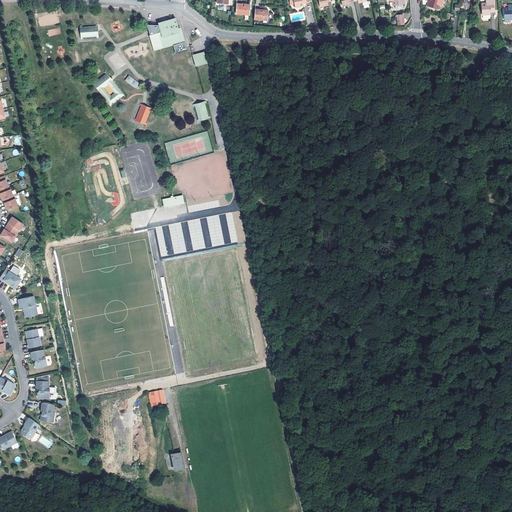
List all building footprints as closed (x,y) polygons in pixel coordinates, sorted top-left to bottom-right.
[(442,6),(443,0),(428,0),(427,6),(438,9),(439,5),(442,6)] [(486,3),(481,3),(482,15),(491,15),(491,12),(494,12),(493,0),(491,0),(486,0),(486,3)] [(251,5),(237,4),(236,14),(249,15),(251,5)] [(511,4),(508,5),(508,8),(503,8),(504,20),(511,19),(511,4)] [(268,10),(255,9),(254,19),(267,21),(268,10)] [(159,23),(159,25),(148,24),(151,35),(150,36),(154,51),(163,48),(174,45),(175,53),(187,50),(182,32),(181,28),(179,28),(176,18),(159,23)] [(82,26),(80,26),(81,39),(83,39),(83,37),(97,36),(97,38),(99,38),(98,25),(96,25),(96,27),(82,28),(82,26)] [(147,56),(147,46),(127,46),(127,55),(147,56)] [(204,52),(193,55),(197,67),(208,63),(204,52)] [(93,83),(100,93),(110,106),(124,95),(106,72),(105,74),(106,75),(95,83),(94,82),(93,83)] [(129,75),(125,80),(135,88),(139,83),(129,75)] [(198,122),(210,118),(210,116),(208,117),(205,104),(206,103),(206,101),(193,105),(194,107),(195,106),(199,119),(198,120),(198,122)] [(153,109),(141,104),(140,106),(142,106),(136,119),(135,118),(134,120),(146,125),(147,123),(145,123),(151,110),(152,111),(153,109)] [(6,176),(0,178),(0,189),(10,186),(6,176)] [(10,186),(0,189),(0,192),(1,194),(4,200),(14,196),(10,185),(10,186)] [(14,196),(4,200),(5,204),(6,203),(8,210),(19,205),(15,195),(14,196)] [(182,196),(173,198),(171,198),(163,200),(164,207),(184,203),(182,196)] [(14,217),(8,226),(19,233),(25,224),(14,217)] [(8,226),(2,235),(13,242),(19,233),(8,226)] [(14,255),(19,258),(23,251),(19,248),(14,255)] [(8,268),(1,279),(8,283),(10,283),(13,285),(13,286),(16,288),(18,288),(23,280),(11,272),(12,271),(8,268)] [(22,308),(25,308),(26,307),(27,311),(26,312),(27,316),(28,317),(39,315),(36,296),(20,299),(22,308)] [(39,329),(27,332),(28,336),(29,337),(30,339),(29,339),(30,348),(42,346),(39,329)] [(44,350),(32,352),(33,359),(35,360),(36,360),(36,363),(35,363),(36,367),(38,368),(47,366),(48,365),(47,358),(45,357),(44,350)] [(2,377),(0,379),(0,390),(2,391),(3,390),(4,389),(6,391),(6,392),(11,395),(16,386),(15,384),(9,380),(8,381),(2,377)] [(39,392),(39,396),(40,397),(51,398),(51,388),(50,388),(50,381),(38,380),(38,387),(39,388),(40,388),(40,392),(39,392)] [(161,404),(158,391),(151,392),(154,405),(161,404)] [(42,411),(43,411),(44,411),(44,415),(43,415),(42,421),(54,422),(56,413),(54,412),(55,404),(44,403),(42,411)] [(29,439),(33,439),(37,432),(36,432),(41,425),(30,418),(25,425),(26,426),(27,426),(26,428),(25,427),(22,431),(23,435),(29,439)] [(12,433),(10,434),(9,435),(7,436),(6,435),(0,438),(0,441),(4,450),(18,443),(13,433),(12,433)] [(185,468),(182,452),(177,453),(180,469),(185,468)] [(180,469),(177,453),(172,454),(175,470),(180,469)]
